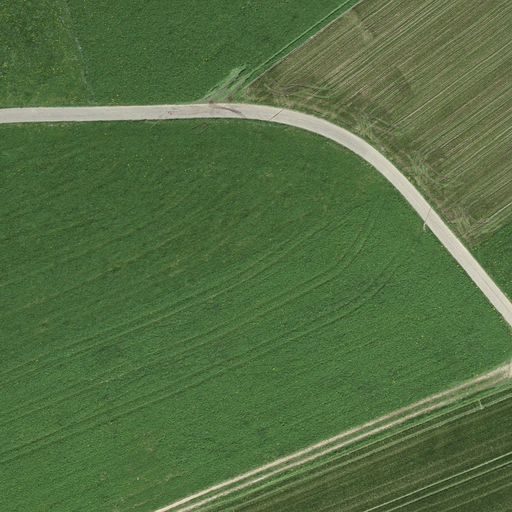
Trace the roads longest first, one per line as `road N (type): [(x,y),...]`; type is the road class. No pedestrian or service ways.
road 1 (track): [(511,316),(399,182),(325,130),(230,114),(0,119)]
road 2 (track): [(511,369),(168,511)]
